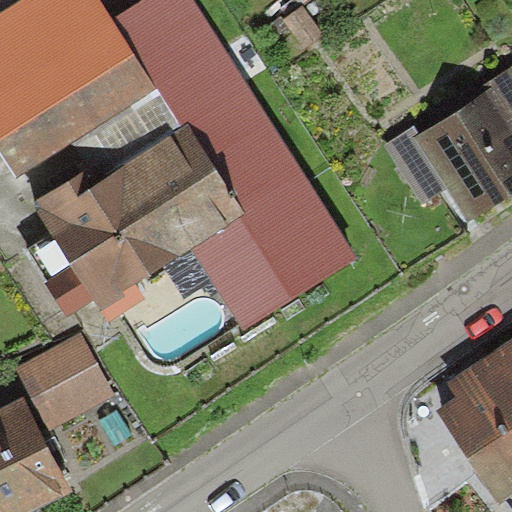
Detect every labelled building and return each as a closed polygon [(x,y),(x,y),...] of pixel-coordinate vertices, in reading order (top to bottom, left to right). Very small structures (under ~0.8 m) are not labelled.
[(34,0),(0,22),(0,98),(104,32),(82,0),(34,0)] [(66,140),(88,173),(97,188),(185,131),(238,215),(191,245),(242,325),(349,257),(184,0),(154,0),(112,27),(151,87),(66,140)] [(0,157),(11,175),(66,140),(151,87),(112,27),(104,32),(0,98),(0,157)] [(511,48),(487,65),(493,75),(511,103),(511,48)] [(511,166),(511,103),(493,75),(415,127),(463,199),(511,166)] [(99,303),(191,245),(238,215),(185,131),(97,188),(88,173),(36,206),(51,230),(23,248),(64,311),(92,292),(99,303)] [(107,397),(78,342),(27,369),(57,424),(107,397)] [(511,348),(499,357),(511,376),(511,348)] [(511,465),(511,376),(499,357),(443,394),(497,475),(511,465)] [(0,511),(26,511),(68,490),(20,402),(0,413),(0,511)] [(315,511),(306,498),(286,511),(315,511)]
